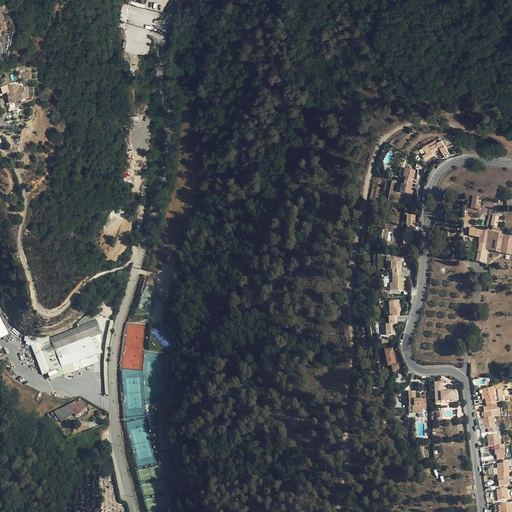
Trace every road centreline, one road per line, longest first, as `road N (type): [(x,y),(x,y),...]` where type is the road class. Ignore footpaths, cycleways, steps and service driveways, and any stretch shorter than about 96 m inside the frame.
road 1 (unclassified): [(134,511),(117,442),(113,347),(167,147),(165,45),(181,0)]
road 2 (track): [(511,138),(420,120),(392,131),(373,152),(349,270),(351,366),(334,511)]
road 3 (unclassified): [(511,162),(460,160),(434,180),(405,346),(412,368),(456,373),(467,387),(481,511)]
